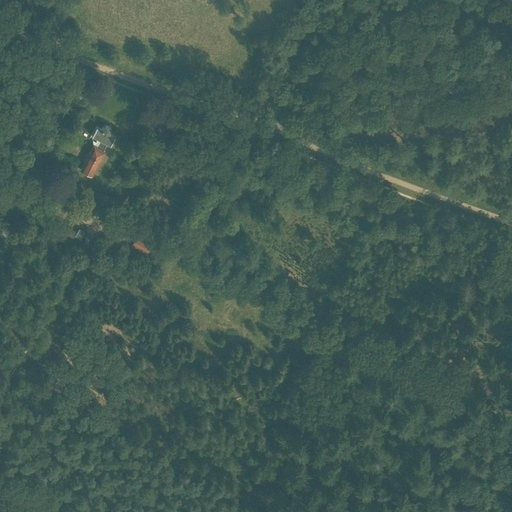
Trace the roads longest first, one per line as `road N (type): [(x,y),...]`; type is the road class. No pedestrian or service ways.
road 1 (track): [(0,26),(511,222)]
road 2 (track): [(192,251),(511,420)]
road 3 (unknown): [(313,511),(0,349)]
road 4 (track): [(246,133),(511,76)]
road 5 (track): [(95,227),(0,392)]
road 6 (track): [(246,133),(309,23),(336,0)]
road 7 (track): [(246,133),(192,251)]
road 8 (unclassified): [(0,152),(41,167),(95,227)]
